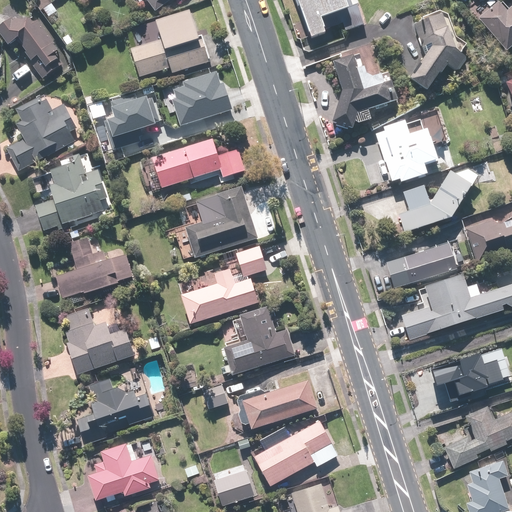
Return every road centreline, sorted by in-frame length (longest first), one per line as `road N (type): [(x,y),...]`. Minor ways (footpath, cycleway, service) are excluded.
road 1 (secondary): [(246,0),(365,364)]
road 2 (residential): [(0,243),(45,511)]
